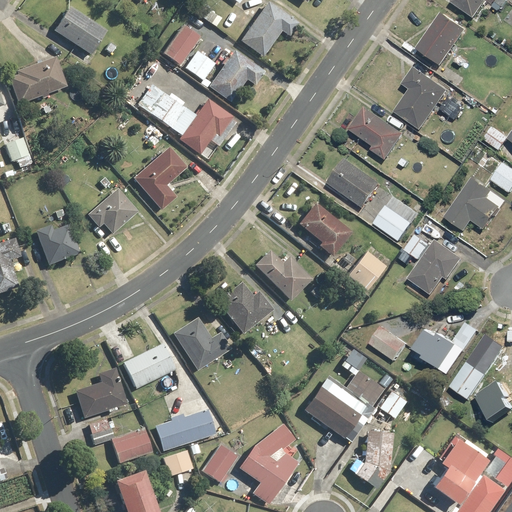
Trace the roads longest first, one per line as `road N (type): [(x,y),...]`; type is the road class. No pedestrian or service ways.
road 1 (residential): [(382,0),(225,218),(125,299),(17,346)]
road 2 (residential): [(71,511),(17,346)]
